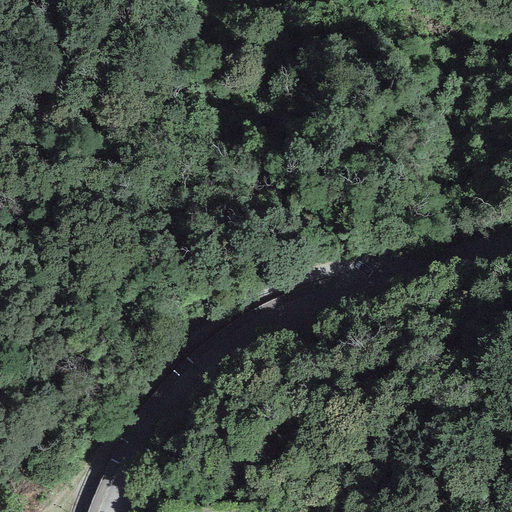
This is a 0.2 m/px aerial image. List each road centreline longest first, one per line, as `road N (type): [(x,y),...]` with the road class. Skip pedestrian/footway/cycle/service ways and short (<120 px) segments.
road 1 (residential): [(419,262),(360,261),(311,272),(207,322),(145,383),(88,477),(77,511)]
road 2 (residential): [(112,511),(163,421),(247,340),(419,262)]
